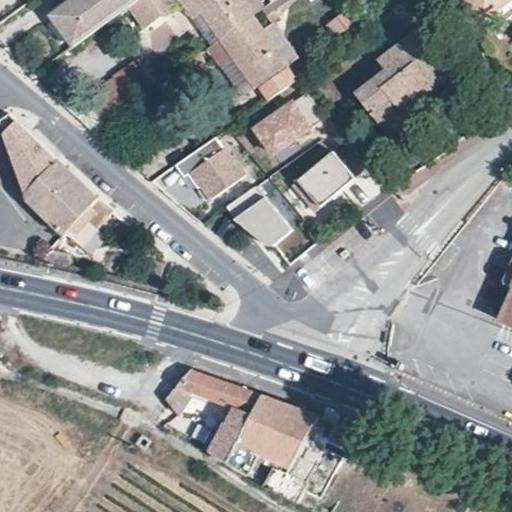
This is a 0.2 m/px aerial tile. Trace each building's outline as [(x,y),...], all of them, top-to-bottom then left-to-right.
[(79,0),(53,19),(74,48),(141,0),(79,0)] [(169,0),(152,0),(164,17),(175,9),(169,0)] [(197,0),(222,38),(254,19),(241,0),(197,0)] [(511,0),(470,0),(488,20),(511,0)] [(457,1),(447,9),(455,20),(465,12),(457,1)] [(270,5),(260,14),(269,24),(279,15),(270,5)] [(347,10),(329,22),(347,47),(364,35),(347,10)] [(254,19),(222,38),(253,90),(260,89),(269,103),(295,82),(254,19)] [(387,71),(357,94),(375,116),(393,100),(399,108),(429,82),(436,90),(452,77),(416,35),(379,62),(387,71)] [(83,99),(102,125),(156,87),(137,61),(83,99)] [(441,98),(436,90),(429,82),(399,108),(393,100),(375,116),(384,127),(390,130),(396,130),(404,128),(441,98)] [(308,95),(259,131),(276,155),(328,118),(308,95)] [(9,114),(0,122),(26,195),(59,161),(9,114)] [(236,163),(218,138),(178,166),(187,179),(191,176),(200,189),(204,187),(213,200),(247,176),(238,162),(236,163)] [(357,178),(334,152),(296,184),(318,211),(357,178)] [(59,161),(26,195),(28,200),(66,237),(99,200),(59,161)] [(294,231),(258,187),(229,208),(237,219),(244,214),(270,250),(294,231)] [(112,210),(99,200),(66,237),(87,256),(101,239),(93,232),(112,210)] [(244,214),(237,219),(270,250),(244,214)] [(511,278),(511,280),(511,283),(511,291),(497,319),(511,326),(511,278)] [(194,372),(170,397),(182,418),(200,394),(233,407),(223,421),(210,453),(251,471),(261,456),(278,467),(269,486),(302,504),(308,483),(292,474),(317,417),(194,372)] [(339,426),(333,440),(351,447),(358,434),(339,426)]
